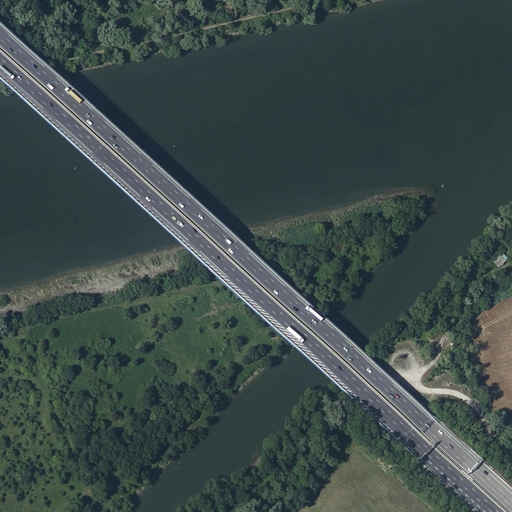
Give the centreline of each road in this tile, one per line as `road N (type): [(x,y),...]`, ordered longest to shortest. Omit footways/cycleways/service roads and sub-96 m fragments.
road 1 (motorway): [(511,503),(0,40)]
road 2 (motorway): [(0,63),(494,511)]
road 3 (track): [(317,0),(0,71)]
road 4 (track): [(213,281),(46,321),(0,340)]
